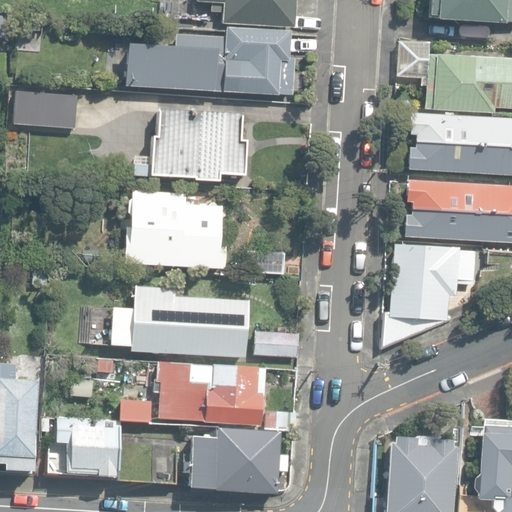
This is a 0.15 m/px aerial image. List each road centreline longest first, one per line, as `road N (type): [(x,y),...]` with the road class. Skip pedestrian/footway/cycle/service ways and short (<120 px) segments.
road 1 (residential): [(356,404),(340,343),(363,0)]
road 2 (residential): [(356,404),(511,336)]
road 3 (residential): [(313,511),(334,427),(356,404)]
